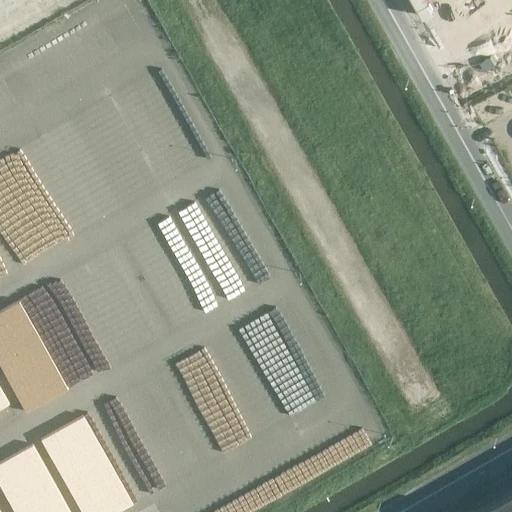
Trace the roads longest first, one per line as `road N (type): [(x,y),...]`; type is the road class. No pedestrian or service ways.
road 1 (unclassified): [(511,231),(438,100)]
road 2 (unclassified): [(402,511),(511,449)]
